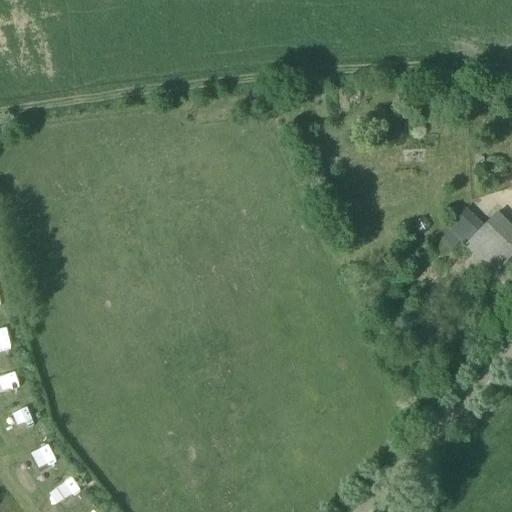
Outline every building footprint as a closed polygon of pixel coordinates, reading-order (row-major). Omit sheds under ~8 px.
[(362,99),(377,90),(369,77),(354,86),(362,99)] [(466,238),(479,221),(463,210),(450,227),(466,238)] [(464,246),(478,260),(509,227),(495,213),(484,225),(464,246)] [(511,229),(509,227),(478,260),(494,275),(507,261),(511,255),(511,229)] [(0,341),(4,349),(13,344),(3,324),(0,325),(0,341)] [(0,368),(6,393),(25,388),(18,363),(0,368)] [(19,427),(39,419),(32,402),(12,410),(19,427)]
